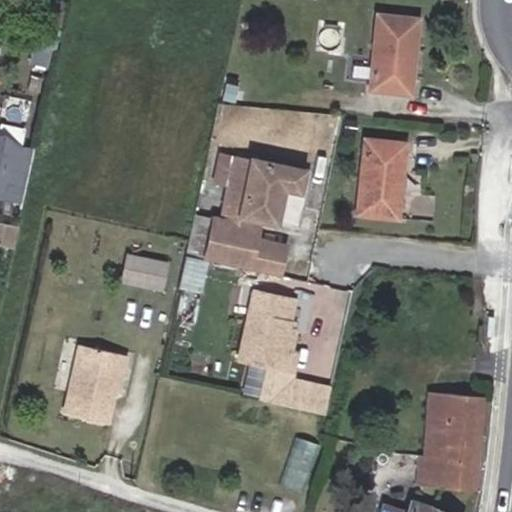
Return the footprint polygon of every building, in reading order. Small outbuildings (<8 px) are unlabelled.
[(410,94),(418,19),(380,15),(371,91),(410,94)] [(0,56),(45,70),(52,47),(5,34),(0,51),(0,56)] [(398,218),(405,144),(366,140),(359,215),(398,218)] [(0,191),(14,194),(16,181),(23,182),(26,166),(20,165),(23,150),(0,145),(0,191)] [(222,183),(228,154),(213,152),(208,180),(222,183)] [(238,206),(235,216),(276,224),(283,190),(299,194),(303,169),(228,154),(219,202),(238,206)] [(299,194),(283,190),(276,224),(293,228),(299,194)] [(260,226),(197,212),(190,239),(187,253),(279,274),(285,245),(257,239),(260,226)] [(0,241),(13,244),(16,223),(0,220),(0,241)] [(132,251),(130,266),(144,267),(147,254),(132,251)] [(179,284),(202,290),(210,259),(187,253),(179,284)] [(256,291),(240,360),(295,372),(299,357),(294,356),(299,334),(293,332),(296,324),(288,322),(293,300),(256,291)] [(63,413),(107,423),(122,354),(79,345),(63,413)] [(289,403),(294,381),(268,376),(263,398),(283,402),(289,403)] [(289,403),(316,409),(321,387),(294,381),(289,403)] [(445,457),(448,394),(429,392),(424,455),(445,457)] [(475,488),(482,396),(477,396),(448,394),(445,457),(444,470),(443,485),(475,488)] [(286,485),(309,490),(318,440),(295,436),(286,485)] [(417,468),(444,470),(445,457),(424,455),(418,454),(417,468)] [(416,482),(443,485),(444,470),(417,468),(416,482)]
